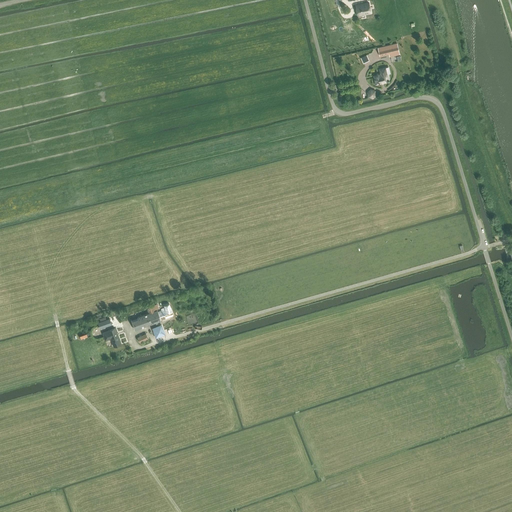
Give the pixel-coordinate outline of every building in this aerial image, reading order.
[(360,6),(356,7),(357,14),(364,12),(365,14),(370,13),(368,2),(360,4),(360,6)] [(344,23),(338,24),(341,38),(347,37),(344,23)] [(400,54),(397,44),(385,46),(378,48),(380,56),(390,53),(391,56),(400,54)] [(361,57),(364,63),(370,60),(368,54),(361,57)] [(376,75),(375,78),(376,84),(386,82),(385,75),(387,74),(391,74),(389,67),(386,68),(386,67),(380,69),(381,74),(379,75),(379,74),(378,74),(377,74),(377,75),(376,75)] [(376,95),(375,90),(371,89),(368,92),(368,97),(373,98),(376,95)] [(144,315),(131,319),(135,329),(148,325),(163,320),(164,320),(165,319),(166,318),(174,316),(173,312),(170,304),(164,306),(165,308),(162,309),(162,310),(159,312),(158,310),(160,310),(158,304),(153,305),(152,304),(146,306),(148,312),(149,312),(149,313),(144,315)] [(110,318),(97,322),(99,328),(112,324),(110,318)] [(165,334),(161,324),(152,328),(154,332),(153,332),(156,338),(165,334)] [(111,338),(114,346),(121,344),(115,328),(109,330),(109,331),(103,333),(106,340),(111,338)] [(146,334),(137,338),(140,343),(149,339),(146,334)]
